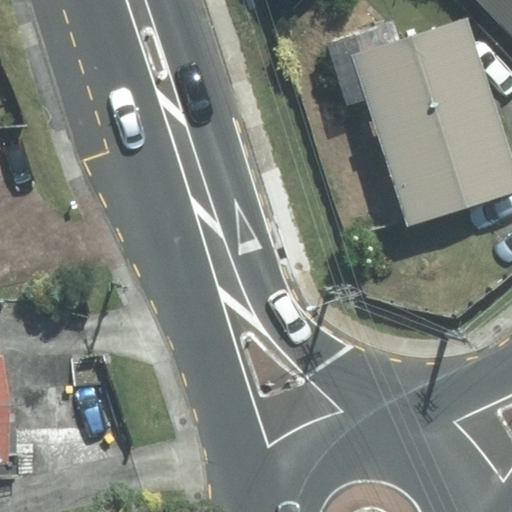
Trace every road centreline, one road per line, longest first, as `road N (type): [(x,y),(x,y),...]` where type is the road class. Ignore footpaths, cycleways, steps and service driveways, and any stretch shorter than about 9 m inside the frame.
road 1 (secondary): [(258,511),(190,253),(109,0)]
road 2 (secondary): [(162,0),(259,275),(396,430)]
road 3 (secondary): [(267,511),(284,473),(314,444),(354,429),(396,430)]
road 4 (secondary): [(410,435),(511,370)]
